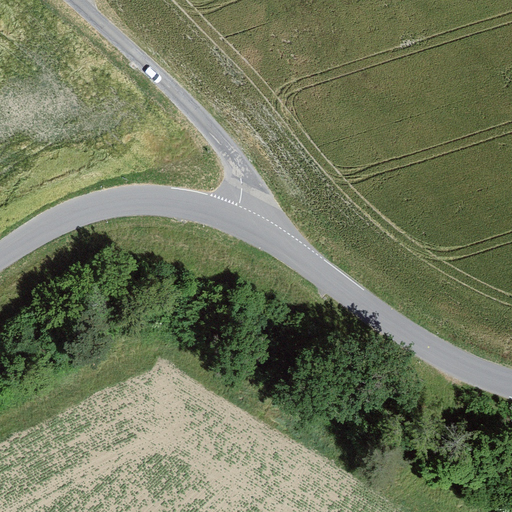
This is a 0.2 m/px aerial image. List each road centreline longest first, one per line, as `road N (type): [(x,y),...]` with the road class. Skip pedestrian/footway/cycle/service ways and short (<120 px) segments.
road 1 (tertiary): [(235,219),(455,361),(511,382)]
road 2 (unclassified): [(71,0),(158,75),(234,158),(242,180),(235,219)]
road 3 (tertiary): [(0,258),(90,209),(133,200),(182,203),(235,219)]
